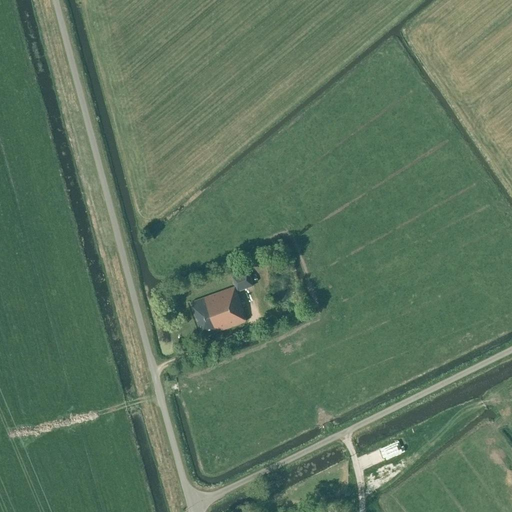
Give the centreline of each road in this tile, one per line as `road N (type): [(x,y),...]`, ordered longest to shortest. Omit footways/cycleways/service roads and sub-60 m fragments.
road 1 (unclassified): [(191,508),(55,0)]
road 2 (unclassified): [(191,508),(511,350)]
